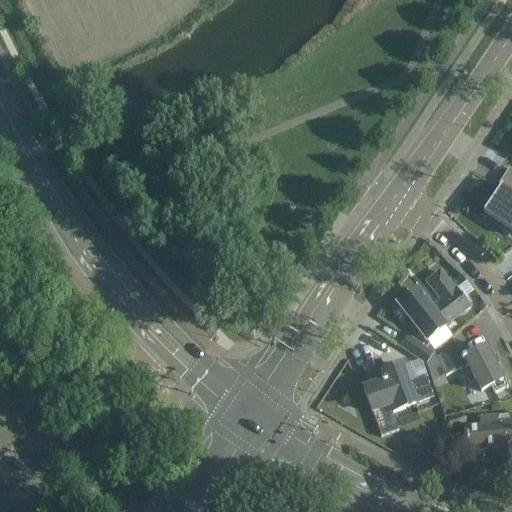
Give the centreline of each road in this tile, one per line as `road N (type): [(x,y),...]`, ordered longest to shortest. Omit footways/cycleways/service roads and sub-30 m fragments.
road 1 (tertiary): [(250,420),(186,370),(119,288),(0,102)]
road 2 (tertiary): [(250,420),(394,206)]
road 3 (tertiary): [(394,206),(511,32)]
road 4 (tertiary): [(430,511),(250,420)]
road 5 (residential): [(511,321),(459,248),(394,206)]
